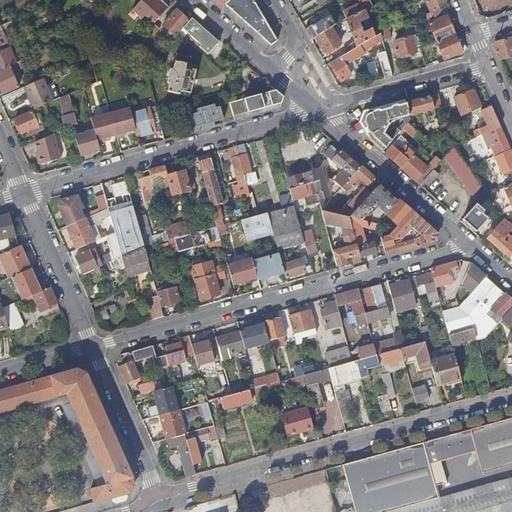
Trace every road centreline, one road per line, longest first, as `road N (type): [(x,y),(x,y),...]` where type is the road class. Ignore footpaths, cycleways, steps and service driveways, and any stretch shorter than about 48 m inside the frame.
road 1 (residential): [(470,250),(96,352)]
road 2 (residential): [(511,399),(156,497)]
road 3 (residential): [(23,194),(326,112)]
road 4 (residential): [(470,250),(326,112)]
road 5 (residential): [(23,194),(96,352)]
road 6 (residential): [(96,352),(156,497)]
road 7 (residential): [(350,102),(486,65)]
